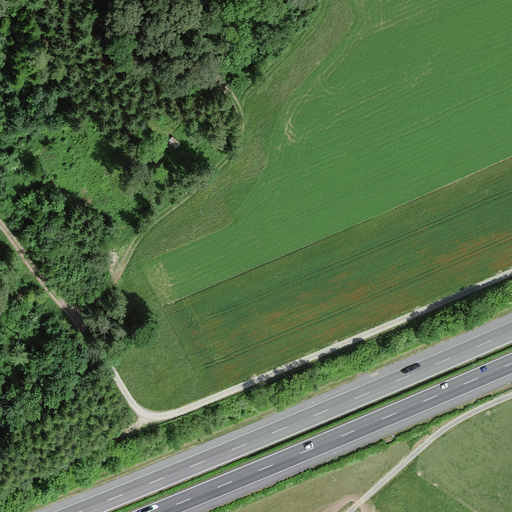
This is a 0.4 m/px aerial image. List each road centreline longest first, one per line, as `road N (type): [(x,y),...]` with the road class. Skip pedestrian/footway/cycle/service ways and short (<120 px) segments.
road 1 (track): [(511,271),(217,396),(151,416),(129,400),(0,223)]
road 2 (motorway): [(511,331),(79,511)]
road 3 (motorway): [(157,511),(511,363)]
road 4 (track): [(349,511),(445,428),(511,395)]
